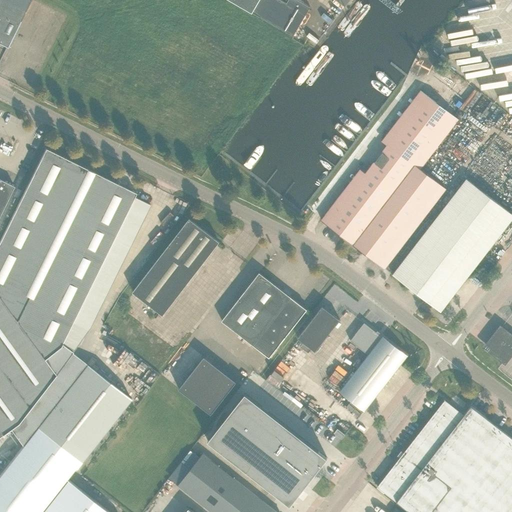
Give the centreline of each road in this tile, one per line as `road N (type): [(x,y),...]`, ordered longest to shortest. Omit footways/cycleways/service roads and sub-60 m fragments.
road 1 (unclassified): [(448,350),(306,244),(0,93)]
road 2 (unclassified): [(323,511),(448,350)]
